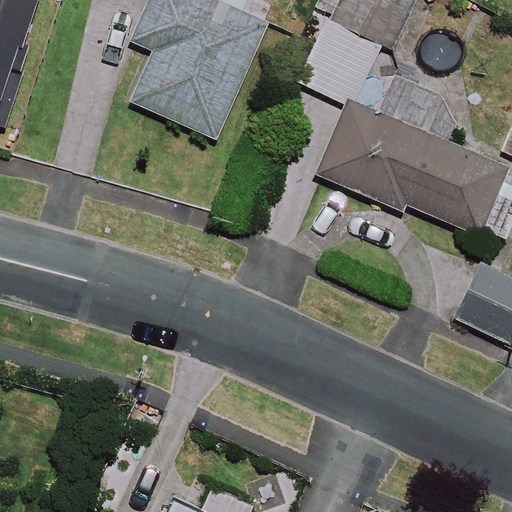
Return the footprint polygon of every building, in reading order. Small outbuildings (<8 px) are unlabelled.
[(19,0),(0,0),(0,12),(16,16),(19,0)] [(273,0),(153,0),(135,44),(153,51),(131,105),(217,139),(273,0)] [(415,0),(345,0),(336,21),(395,47),(415,0)] [(374,45),(325,22),(298,80),(348,103),(374,45)] [(322,181),(406,217),(410,208),(474,235),(504,165),(356,101),(322,181)] [(511,343),(511,266),(486,256),(460,324),(511,343)] [(99,511),(282,511),(294,486),(144,416),(99,511)]
